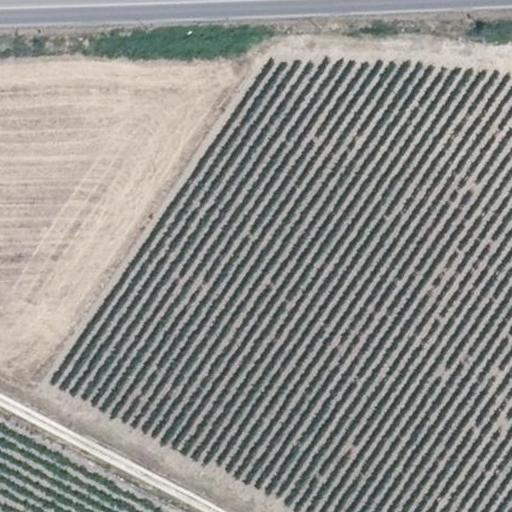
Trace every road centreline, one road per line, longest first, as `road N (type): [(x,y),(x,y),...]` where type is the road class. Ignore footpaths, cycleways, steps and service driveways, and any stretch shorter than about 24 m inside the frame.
road 1 (secondary): [(436,0),(0,8)]
road 2 (unclassified): [(217,511),(0,398)]
